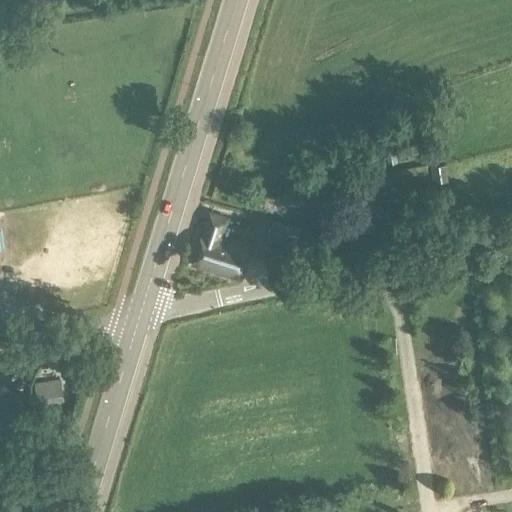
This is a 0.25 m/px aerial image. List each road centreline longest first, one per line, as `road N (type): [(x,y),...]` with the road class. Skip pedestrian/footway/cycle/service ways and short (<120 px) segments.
road 1 (unclassified): [(511,248),(130,321)]
road 2 (secondary): [(130,321),(231,0)]
road 3 (unknown): [(393,270),(429,511)]
road 4 (secondary): [(75,511),(130,321)]
road 5 (unclassified): [(0,349),(130,321)]
